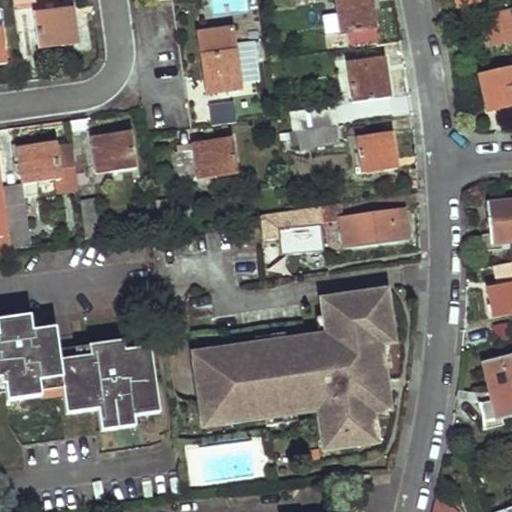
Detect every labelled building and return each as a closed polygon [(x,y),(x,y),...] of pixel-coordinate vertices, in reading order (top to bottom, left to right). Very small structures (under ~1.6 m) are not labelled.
[(335,0),(342,48),(378,43),(371,0),(335,0)] [(511,7),(478,16),(484,45),(511,39),(511,7)] [(33,15),(38,50),(76,45),(71,9),(33,15)] [(196,29),(206,93),(241,87),(240,83),(233,44),(230,24),(196,29)] [(250,42),(252,59),(258,58),(264,57),(262,40),(250,42)] [(233,44),(240,83),(261,80),(258,58),(252,59),(250,42),(233,44)] [(345,64),(351,103),(389,97),(383,58),(345,64)] [(511,68),(480,75),(488,109),(511,103),(511,68)] [(210,125),(235,121),(233,101),(207,104),(210,125)] [(287,113),(290,131),(299,130),(340,124),(337,105),(287,113)] [(299,130),(301,144),(313,142),(313,147),(343,142),(340,124),(299,130)] [(91,138),(96,174),(135,168),(130,132),(91,138)] [(355,138),(361,173),(396,169),(390,133),(355,138)] [(175,147),(179,182),(236,173),(230,138),(175,147)] [(18,147),(23,183),(63,179),(58,142),(18,147)] [(0,234),(10,233),(4,197),(3,186),(0,163),(0,234)] [(3,186),(4,197),(23,195),(25,195),(23,183),(3,186)] [(4,197),(10,233),(28,231),(23,195),(4,197)] [(155,199),(159,227),(176,225),(172,196),(155,199)] [(511,199),(487,202),(492,241),(511,239),(511,199)] [(95,200),(80,202),(85,237),(95,235),(99,235),(95,200)] [(341,217),(345,246),(406,238),(401,209),(344,217),(342,202),(317,206),(319,221),(341,217)] [(298,225),(301,249),(322,247),(319,223),(298,225)] [(174,242),(178,270),(242,260),(238,232),(174,242)] [(261,253),(263,278),(274,276),(272,251),(261,253)] [(485,286),(490,315),(511,310),(511,272),(500,274),(502,283),(485,286)] [(395,320),(392,298),(328,306),(330,320),(332,337),(334,348),(321,349),(311,351),(310,343),(294,346),(293,346),(259,350),(197,359),(205,423),(237,419),(238,426),(268,422),(300,418),(321,415),(323,427),(330,426),(333,451),(333,454),(382,447),(378,417),(374,385),(391,382),(389,369),(386,350),(392,349),(388,321),(395,320)] [(0,375),(6,375),(9,398),(42,393),(40,377),(63,374),(69,411),(100,407),(103,427),(136,423),(135,413),(160,410),(151,344),(126,348),(125,338),(91,342),(92,354),(61,358),(56,326),(33,329),(30,313),(0,317),(0,375)] [(332,337),(330,320),(323,321),(326,338),(332,337)] [(293,346),(292,337),(258,342),(259,350),(293,346)] [(320,342),(310,343),(311,351),(321,349),(320,342)] [(396,348),(392,349),(386,350),(389,369),(393,368),(396,363),(398,358),(398,353),(396,348)] [(477,403),(480,422),(511,414),(511,352),(481,359),(490,399),(477,403)] [(396,384),(395,382),(391,382),(374,385),(378,417),(391,415),(390,402),(394,401),(395,399),(396,397),(397,394),(397,391),(397,388),(396,384)] [(300,418),(268,422),(269,428),(301,424),(300,418)] [(238,426),(237,419),(212,423),(213,429),(238,426)] [(333,451),(330,426),(323,427),(326,452),(333,451)] [(353,482),(354,490),(374,488),(372,479),(353,482)] [(458,511),(444,499),(431,511),(458,511)]
